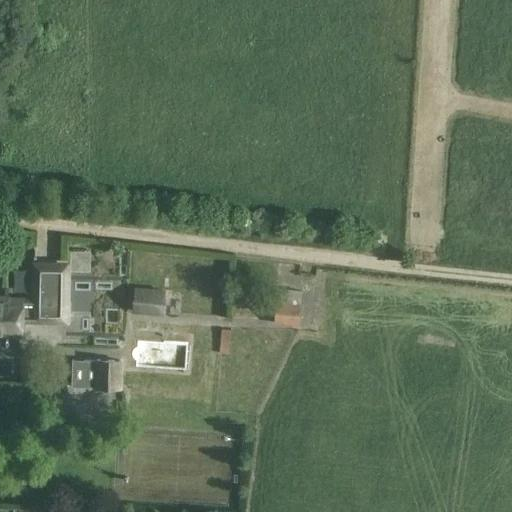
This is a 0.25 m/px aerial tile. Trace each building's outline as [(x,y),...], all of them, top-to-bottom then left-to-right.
[(0,336),(20,337),(20,322),(63,323),(62,340),(119,341),(121,254),(64,254),(64,268),(36,268),(35,304),(0,303),(0,336)] [(165,316),(167,290),(135,288),(133,314),(165,316)] [(302,291),(278,288),(275,324),(299,327),(302,291)] [(222,329),(220,353),(229,354),(231,330),(222,329)] [(123,360),(95,359),(94,389),(122,390),(123,360)]
